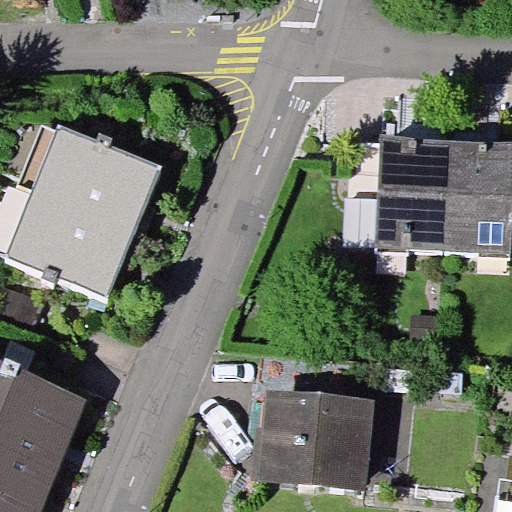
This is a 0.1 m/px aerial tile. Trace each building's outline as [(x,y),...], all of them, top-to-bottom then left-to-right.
[(146,186),(44,147),(0,260),(0,280),(96,317),(146,186)] [(438,265),(441,162),(368,159),(364,262),(438,265)] [(511,268),(511,236),(511,164),(441,162),(438,265),(511,268)] [(47,511),(87,411),(0,378),(0,511),(47,511)] [(363,410),(254,408),(253,494),(361,497),(363,410)]
